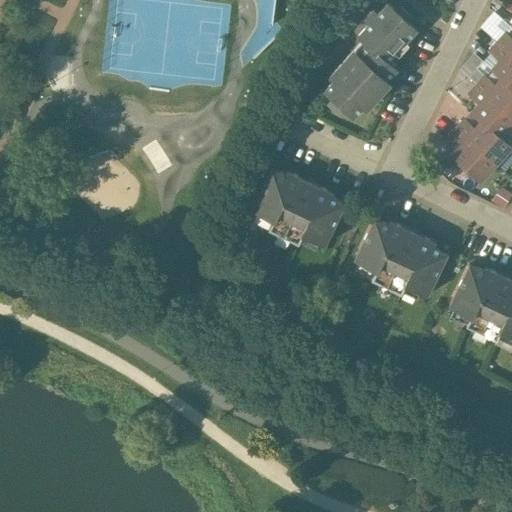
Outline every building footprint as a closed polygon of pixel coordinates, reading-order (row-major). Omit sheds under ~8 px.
[(387,3),(377,13),(373,9),(364,19),(368,23),(357,36),(366,44),(323,90),(331,97),(327,102),(340,114),(344,109),(353,117),(364,105),(362,103),(384,79),(386,81),(397,69),(388,61),(395,53),(393,51),(403,40),(405,42),(417,29),(407,21),(412,16),(399,5),(395,10),(387,3)] [(511,38),(506,33),(498,42),(511,55),(511,38)] [(511,55),(498,42),(489,52),(499,61),(492,69),(511,86),(511,55)] [(502,78),(496,85),(486,76),(477,85),(511,117),(511,86),(492,69),(502,78)] [(511,124),(511,117),(477,85),(469,95),(479,104),(472,111),(510,146),(511,146),(501,136),(511,124)] [(510,146),(472,111),(471,112),(481,121),(475,128),(465,119),(457,128),(495,163),(510,146)] [(495,163),(457,128),(448,138),(458,147),(451,155),(479,181),(495,163)] [(285,173),(271,167),(251,209),(273,219),(268,228),(298,243),(303,234),(324,244),(345,202),(331,196),(333,192),(287,170),(285,173)] [(390,220),(388,223),(374,217),(354,258),(376,269),(371,278),(401,293),(406,284),(427,294),(447,253),(434,246),(436,242),(390,220)] [(511,279),(484,266),(483,269),(469,263),(449,304),(470,315),(466,324),(496,339),(500,330),(511,335),(511,279)]
